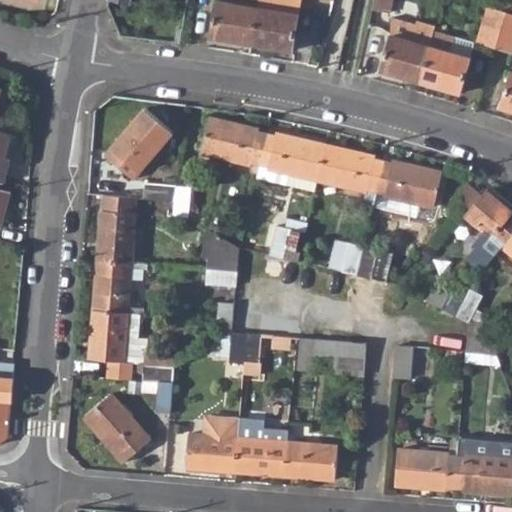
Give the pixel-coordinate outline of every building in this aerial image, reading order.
[(217,0),(211,37),(251,44),(257,7),(258,0),(232,0),(232,3),(217,0)] [(291,51),(299,0),(258,0),(257,7),(251,44),(291,51)] [(375,0),(373,10),(389,14),(391,0),(375,0)] [(479,40),(496,45),(507,11),(490,5),(479,40)] [(496,45),(511,51),(511,12),(507,11),(496,45)] [(381,70),(421,82),(435,30),(436,27),(417,22),(416,25),(391,18),(391,35),(381,70)] [(460,93),(470,57),(451,52),(456,36),(435,30),(421,82),(460,93)] [(475,41),(456,36),(451,52),(470,57),(475,41)] [(499,106),(511,110),(511,70),(499,106)] [(108,155),(134,177),(172,132),(145,110),(108,155)] [(201,151),(251,163),(252,159),(260,161),(268,163),(270,155),(266,154),(267,144),(256,141),(258,132),(259,129),(209,117),(201,151)] [(0,179),(3,181),(4,179),(16,135),(0,130),(0,179)] [(326,144),(276,133),(275,137),(258,132),(256,141),(267,144),(266,154),(270,155),(268,163),(260,161),(256,176),(315,190),(318,178),(326,144)] [(369,186),(377,188),(386,190),(388,182),(383,181),(386,172),(373,169),(375,160),(376,156),(326,144),(318,178),(368,190),(369,186)] [(388,182),(386,190),(385,194),(420,202),(434,206),(442,172),(393,160),(392,164),(375,160),(373,169),(386,172),(383,181),(388,182)] [(144,198),(173,200),(174,185),(146,182),(144,198)] [(172,215),(188,216),(191,185),(174,185),(173,200),(172,215)] [(418,214),(420,202),(385,194),(386,190),(377,188),(373,204),(418,214)] [(465,215),(484,232),(502,247),(511,234),(511,210),(487,189),(465,215)] [(97,259),(132,261),(136,213),(137,198),(103,195),(97,259)] [(299,259),(306,230),(307,223),(289,219),(287,228),(277,225),(271,252),(299,259)] [(208,266),(238,268),(239,253),(240,245),(212,229),(208,266)] [(493,258),(502,247),(484,232),(480,242),(484,245),(482,249),(493,258)] [(511,234),(502,247),(511,256),(511,234)] [(330,266),(356,273),(364,244),(337,237),(330,266)] [(356,273),(372,276),(378,247),(364,244),(356,273)] [(393,251),(378,247),(372,276),(386,280),(393,251)] [(93,309),(127,311),(132,261),(97,259),(93,309)] [(207,282),(236,284),(238,268),(208,266),(207,282)] [(456,313),(469,287),(456,281),(450,293),(429,284),(423,297),(456,313)] [(456,313),(469,321),(483,293),(469,287),(456,313)] [(89,358),(122,361),(127,311),(93,309),(89,358)] [(468,336),(499,339),(500,324),(469,321),(468,336)] [(229,361),(244,362),(246,331),(232,330),(229,361)] [(244,362),(259,363),(262,333),(246,331),(244,362)] [(297,335),(295,361),(309,363),(310,349),(336,352),(335,365),(364,367),(367,341),(297,335)] [(467,350),(497,353),(499,339),(468,336),(467,350)] [(394,375),(411,377),(412,368),(424,369),(427,346),(398,344),(394,375)] [(0,441),(8,436),(13,363),(0,361),(0,441)] [(157,381),(172,382),(173,368),(143,365),(142,379),(157,381)] [(155,410),(169,411),(172,382),(157,381),(155,410)] [(85,415),(124,461),(152,439),(112,392),(85,415)] [(186,465),(236,470),(238,436),(240,416),(210,413),(205,418),(203,433),(189,431),(186,465)] [(236,470),(285,474),(288,440),(238,436),(236,470)] [(511,440),(469,437),(468,454),(511,457),(511,440)] [(285,474),(334,478),(336,444),(288,440),(285,474)] [(449,466),(449,458),(449,453),(397,448),(395,483),(446,488),(447,484),(463,486),(464,476),(458,476),(459,467),(449,466)] [(464,476),(463,486),(463,489),(511,492),(511,457),(468,454),(466,454),(465,459),(449,458),(449,466),(459,467),(458,476),(464,476)]
